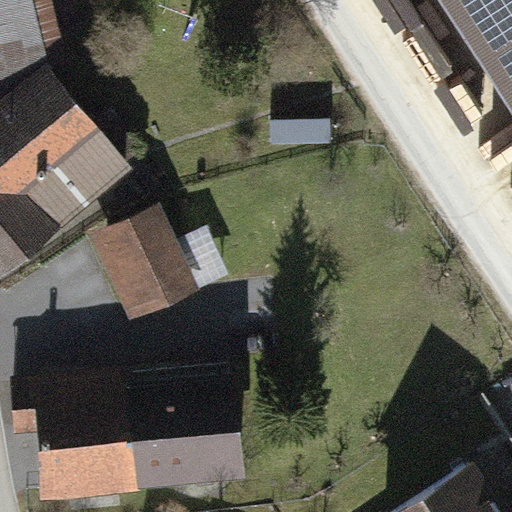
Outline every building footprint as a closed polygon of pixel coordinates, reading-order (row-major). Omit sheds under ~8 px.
[(0,0),(0,266),(127,159),(52,66),(35,0),(0,0)] [(511,0),(456,0),(511,84),(511,0)] [(155,203),(111,223),(148,306),(193,286),(155,203)] [(234,373),(68,388),(67,375),(17,379),(21,424),(40,422),(45,484),(143,474),(142,460),(159,459),(160,471),(243,463),(234,373)] [(504,511),(473,462),(395,511),(504,511)]
